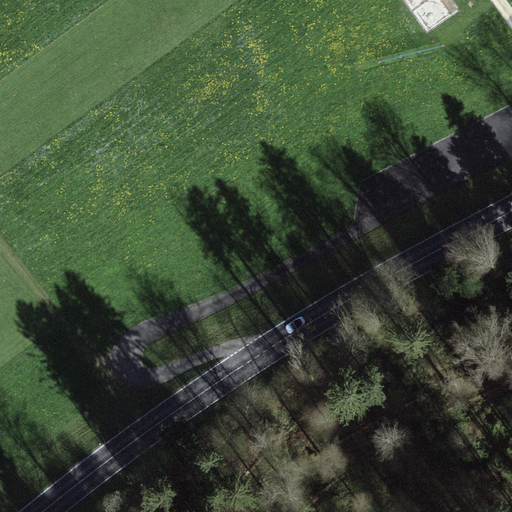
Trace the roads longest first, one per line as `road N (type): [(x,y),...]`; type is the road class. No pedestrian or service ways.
road 1 (track): [(511,147),(129,347),(126,370),(141,379),(222,350),(258,353)]
road 2 (secondary): [(41,511),(258,353),(511,211)]
road 3 (track): [(126,370),(98,362),(0,251)]
